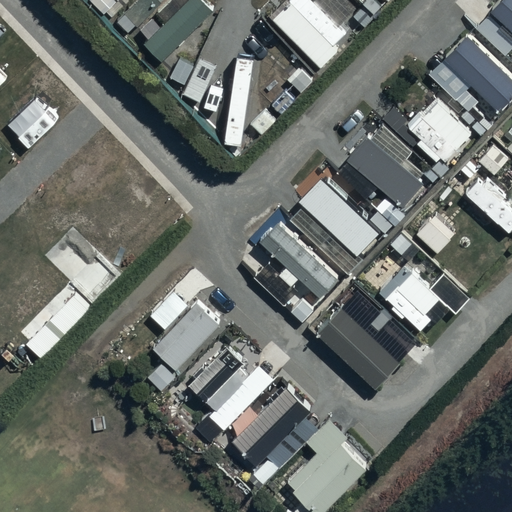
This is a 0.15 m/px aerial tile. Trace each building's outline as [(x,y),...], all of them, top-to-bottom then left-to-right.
[(131,30),(159,0),(131,0),(116,16),(131,30)] [(147,36),(166,57),(218,8),(211,0),(164,0),(152,12),(161,22),(147,36)] [(355,0),(288,0),(273,17),(324,66),(339,51),(334,46),(349,30),(341,23),(359,4),(355,0)] [(511,0),(495,0),(491,5),(511,25),(511,0)] [(429,68),(457,95),(471,109),(481,99),(467,85),(472,80),(502,109),(511,98),(511,71),(468,29),(429,68)] [(217,60),(199,53),(184,90),(202,97),(217,60)] [(476,127),(437,92),(410,123),(423,135),(418,140),(439,158),(433,164),(444,174),(453,164),(448,159),(476,127)] [(415,149),(384,119),(350,154),(389,192),(377,204),(395,222),(409,208),(405,204),(436,172),(426,162),(423,165),(412,154),(416,149),(415,149)] [(511,157),(493,140),(476,158),(495,175),(511,157)] [(386,232),(395,222),(377,204),(367,215),(324,173),(300,198),(358,254),(383,229),(386,232)] [(486,173),(471,190),(511,227),(511,206),(503,199),(508,193),(486,173)] [(325,291),(340,274),(276,216),(260,233),(288,258),(278,268),(293,281),(302,271),(325,291)] [(408,262),(382,291),(422,327),(447,300),(459,311),(474,294),(444,267),(430,282),(408,262)] [(355,284),(316,325),(383,388),(407,364),(378,337),(393,321),(355,284)] [(213,319),(193,298),(147,344),(167,364),(213,319)] [(195,391),(234,356),(220,341),(182,377),(195,391)] [(266,350),(203,413),(217,427),(220,424),(280,364),(266,350)] [(315,408),(284,378),(269,394),(275,399),(234,442),(259,465),(281,442),(289,449),(302,436),(295,430),(315,408)] [(305,438),(310,442),(264,492),(285,511),(323,511),(368,465),(341,440),(349,432),(329,413),(305,438)]
